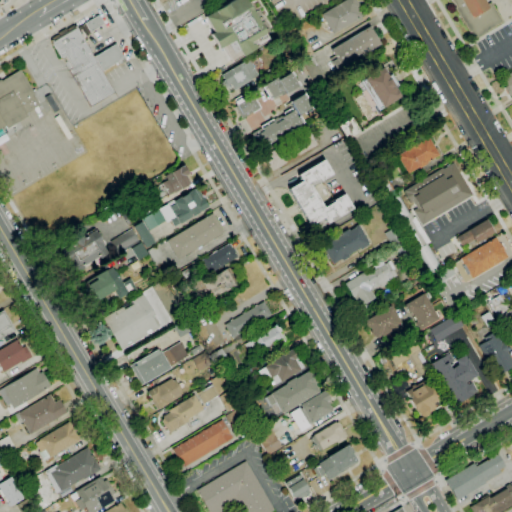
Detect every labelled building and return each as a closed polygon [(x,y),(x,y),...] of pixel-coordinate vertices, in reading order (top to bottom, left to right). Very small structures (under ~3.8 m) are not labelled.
[(231,62),(222,47),(218,49),(209,34),(213,32),(204,17),(232,0),(244,0),(268,40),(231,62)] [(332,34),(320,15),(344,0),(355,0),(359,6),(357,7),(362,15),(332,34)] [(474,40),(470,33),(469,33),(454,8),(455,7),(450,0),(484,0),(487,4),(490,2),(502,22),(487,31),(487,32),(474,40)] [(102,24),(90,32),(84,23),(97,16),(98,16),(99,17),(101,19),(102,22),(102,23),(102,24)] [(91,107),(52,43),(53,42),(50,39),(58,34),(57,33),(65,28),(65,30),(73,25),(75,28),(76,28),(94,57),(115,44),(124,58),(101,72),(113,93),(91,107)] [(336,71),(330,62),(335,59),(330,50),(369,26),(380,44),(336,71)] [(299,61),(286,37),(298,30),(300,29),(303,34),(300,36),(311,54),(299,61)] [(311,54),(325,78),(313,85),(299,61),(311,54)] [(233,91),(229,84),(224,87),(221,82),(223,80),(220,75),(240,63),(241,63),(247,59),(257,75),(250,79),(251,80),(233,91)] [(378,110),(360,81),(364,79),(382,68),(387,76),(391,74),(399,86),(395,89),(400,97),(382,108),(378,110)] [(0,128),(0,79),(1,81),(19,70),(32,91),(34,94),(33,94),(39,105),(26,113),(27,116),(7,129),(5,126),(0,128)] [(511,96),(510,98),(504,88),(506,87),(501,78),(507,74),(511,71),(511,96)] [(272,99),(264,85),(276,78),(277,80),(289,73),(291,72),(299,85),(297,87),(297,86),(284,94),(283,92),(272,99)] [(262,148),(260,146),(258,147),(251,134),(261,128),(260,127),(271,119),(272,120),(276,117),(277,118),(282,115),(283,117),(284,116),(282,113),(292,107),(289,102),(302,94),(310,107),(299,114),(305,122),(289,132),(287,130),(282,133),(283,135),(268,144),(262,148)] [(242,118),(235,106),(237,104),(235,101),(240,99),(241,101),(251,95),(260,108),(252,113),(251,112),(242,118)] [(347,140),(339,126),(351,118),(360,131),(347,140)] [(272,171),(263,156),(308,129),(317,145),(314,146),(272,171)] [(407,174),(396,156),(410,147),(410,146),(420,140),(421,141),(428,137),(439,155),(427,163),(427,164),(419,169),(418,168),(407,174)] [(309,226),(287,189),(301,181),(297,175),(323,160),(332,175),(317,183),(316,182),(310,186),(323,208),(332,202),(332,201),(343,194),(352,209),(326,224),(323,218),(309,226)] [(402,191),(422,224),(471,194),(452,162),(402,191)] [(168,195),(161,183),(165,181),(163,176),(180,167),(183,165),(188,173),(185,175),(190,185),(173,194),(172,193),(168,195)] [(384,195),(376,181),(384,176),(387,181),(388,180),(393,189),(384,195)] [(148,231),(142,220),(167,204),(169,207),(174,204),(173,202),(193,189),(194,190),(196,189),(202,198),(207,207),(179,225),(178,224),(173,227),(169,221),(166,223),(164,221),(148,231)] [(399,222),(387,202),(398,195),(410,215),(399,222)] [(395,214),(405,232),(414,227),(405,209),(395,214)] [(177,260),(165,241),(211,213),(223,232),(177,260)] [(468,246),(492,232),(484,218),(453,236),(460,247),(466,244),(468,246)] [(145,248),(131,226),(141,220),(154,243),(145,248)] [(332,265),(321,247),(341,235),(340,234),(347,229),(348,231),(354,228),(354,227),(357,224),(368,243),(367,243),(368,245),(360,250),(359,248),(347,255),(348,257),(341,261),(340,259),(332,265)] [(391,246),(384,233),(397,225),(404,238),(391,246)] [(117,253),(109,241),(130,228),(138,240),(117,253)] [(76,273),(69,262),(68,263),(60,250),(62,250),(61,248),(93,229),(94,231),(95,230),(97,233),(97,232),(101,238),(100,239),(103,243),(102,244),(109,257),(99,263),(96,258),(83,266),(84,268),(76,273)] [(464,283),(453,264),(460,260),(459,259),(495,237),(499,244),(500,243),(504,250),(503,251),(507,257),(471,279),(464,283)] [(403,263),(394,247),(405,240),(414,256),(403,263)] [(209,274),(201,260),(229,243),(237,257),(209,274)] [(131,264),(124,253),(139,244),(145,253),(142,255),(143,257),(131,264)] [(431,275),(428,271),(416,251),(427,244),(442,268),(431,275)] [(161,276),(146,251),(156,245),(171,270),(161,276)] [(366,311),(363,305),(358,308),(344,284),(362,272),(364,276),(389,261),(394,269),(392,270),(396,276),(388,280),(389,282),(380,288),(379,286),(373,290),(373,289),(370,291),(375,298),(373,299),(377,304),(366,311)] [(97,301),(87,285),(84,287),(84,284),(85,282),(88,280),(89,280),(104,270),(105,272),(111,267),(122,283),(129,279),(136,290),(125,297),(124,295),(118,299),(113,291),(97,301)] [(211,299),(207,293),(198,298),(190,285),(200,279),(201,280),(200,281),(201,283),(224,269),(234,286),(224,292),(223,291),(211,299)] [(419,331),(413,322),(415,321),(410,312),(408,313),(403,305),(422,293),(438,319),(419,331)] [(120,350),(101,319),(114,311),(141,295),(154,315),(153,315),(159,325),(157,327),(120,350)] [(231,338),(223,325),(263,301),(271,315),(231,338)] [(511,319),(502,326),(491,308),(502,301),(511,317),(511,319)] [(374,338),(370,333),(370,330),(368,328),(367,327),(365,323),(365,322),(365,321),(390,305),(402,325),(382,337),(380,334),(374,338)] [(0,311),(2,310),(15,330),(0,338),(0,311)] [(427,329),(433,340),(460,327),(454,315),(427,329)] [(179,338),(173,328),(184,321),(190,331),(179,338)] [(266,353),(263,349),(264,348),(263,348),(255,352),(253,348),(248,351),(244,344),(272,327),(272,326),(274,325),(279,333),(281,332),(286,341),(275,348),(266,353)] [(511,366),(495,377),(477,346),(485,341),(483,338),(494,331),(501,343),(502,342),(508,351),(507,352),(511,360),(511,366)] [(0,348),(16,338),(21,347),(24,345),(32,357),(21,363),(20,361),(3,372),(0,366),(0,348)] [(419,378),(408,359),(393,368),(386,356),(412,341),(430,371),(419,378)] [(141,385),(129,366),(157,349),(159,352),(160,351),(161,353),(179,342),(187,356),(169,367),(170,368),(141,385)] [(215,368),(208,355),(220,348),(227,361),(215,368)] [(271,385),(267,379),(263,381),(257,371),(263,368),(263,367),(268,364),(268,363),(291,349),(296,357),(297,356),(303,367),(300,370),(279,382),(274,385),(274,384),(271,385)] [(198,372),(190,360),(204,352),(211,364),(198,372)] [(454,406),(429,365),(448,353),(453,361),(448,364),(450,369),(457,365),(454,360),(463,355),(466,360),(466,359),(476,376),(468,381),(469,383),(471,383),(476,391),(471,394),(472,395),(454,406)] [(0,388),(36,367),(39,373),(41,371),(50,386),(13,408),(10,403),(6,405),(0,395),(0,388)] [(229,390),(225,383),(247,370),(251,377),(229,390)] [(275,415),(269,406),(268,407),(263,398),(269,394),(286,384),(285,383),(294,377),(295,378),(309,370),(317,383),(314,384),(319,392),(282,414),(280,412),(275,415)] [(226,412),(217,397),(218,397),(217,396),(203,404),(196,393),(211,384),(209,381),(217,376),(235,406),(226,412)] [(399,400),(389,384),(401,376),(409,387),(402,391),(406,396),(399,400)] [(156,410),(146,393),(149,391),(148,390),(156,386),(157,386),(170,379),(172,381),(175,380),(182,392),(179,393),(181,396),(167,404),(159,409),(159,408),(156,410)] [(421,417),(418,415),(415,411),(408,400),(409,399),(404,392),(424,380),(427,386),(428,385),(437,400),(436,400),(439,406),(433,410),(428,413),(427,414),(424,417),(421,417)] [(294,433),(287,422),(292,419),(288,414),(298,408),(299,409),(301,408),(299,405),(324,390),(330,400),(327,402),(332,410),(310,423),(308,424),(309,426),(300,432),(298,430),(294,433)] [(49,394),(54,402),(58,399),(66,412),(29,434),(17,413),(49,394)] [(169,433),(161,421),(162,419),(161,417),(168,413),(167,410),(193,395),(202,410),(186,420),(187,422),(169,433)] [(245,418),(238,407),(249,400),(257,411),(245,418)] [(230,428),(223,416),(237,408),(245,419),(230,428)] [(182,468),(171,450),(221,420),(232,438),(182,468)] [(68,421),(79,440),(49,458),(44,449),(40,452),(34,443),(39,441),(38,439),(68,421)] [(318,451),(310,437),(334,422),(335,423),(338,421),(346,436),(344,438),(345,439),(337,444),(335,442),(321,450),(318,451)] [(267,456),(253,433),(267,425),(281,447),(267,456)] [(327,481),(323,473),(317,477),(312,469),(318,465),(317,464),(327,458),(326,457),(346,445),(348,448),(349,448),(351,451),(351,453),(351,454),(353,453),(355,458),(356,461),(355,463),(350,466),(350,467),(327,481)] [(56,465),(87,447),(99,468),(56,493),(43,471),(55,464),(56,465)] [(456,500),(444,480),(472,463),(475,467),(492,457),(490,453),(494,451),(496,454),(497,453),(504,466),(498,470),(500,473),(484,482),(484,483),(456,500)] [(270,511),(236,511),(233,506),(222,511),(208,511),(196,490),(244,461),(274,510),(270,511)] [(296,501),(294,497),(293,498),(287,488),(284,483),(299,475),(302,479),(308,489),(307,489),(310,493),(296,501)] [(99,476),(102,481),(106,479),(114,493),(110,495),(114,501),(94,511),(86,511),(84,508),(79,511),(74,501),(79,498),(74,491),(99,476)] [(0,491),(0,482),(10,477),(23,498),(9,507),(0,491)] [(511,504),(498,511),(471,511),(469,507),(487,496),(489,498),(505,488),(504,486),(508,484),(509,486),(511,485),(511,486),(511,504)] [(19,511),(15,505),(26,498),(34,511),(19,511)] [(102,511),(120,502),(125,511),(102,511)]
